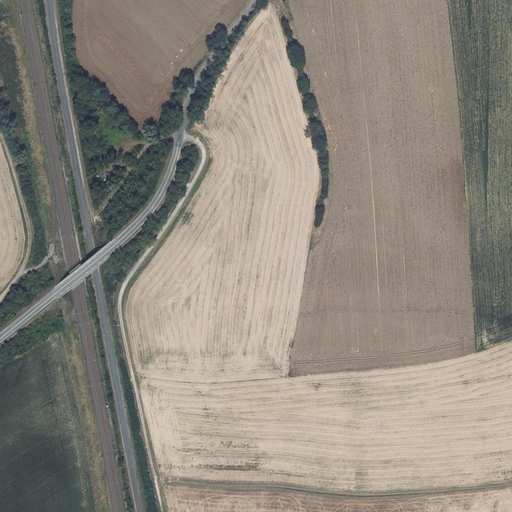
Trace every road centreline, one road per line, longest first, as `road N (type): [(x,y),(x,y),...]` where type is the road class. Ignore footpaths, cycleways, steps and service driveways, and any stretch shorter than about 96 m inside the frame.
road 1 (track): [(134,167),(145,147),(170,134),(195,141),(204,153),(119,303),(162,511)]
road 2 (unclassified): [(0,337),(151,207),(175,158),(196,80),(257,0)]
road 3 (track): [(511,482),(378,493),(155,479)]
road 4 (track): [(281,0),(327,160),(313,236)]
road 5 (track): [(21,272),(28,225),(0,128)]
